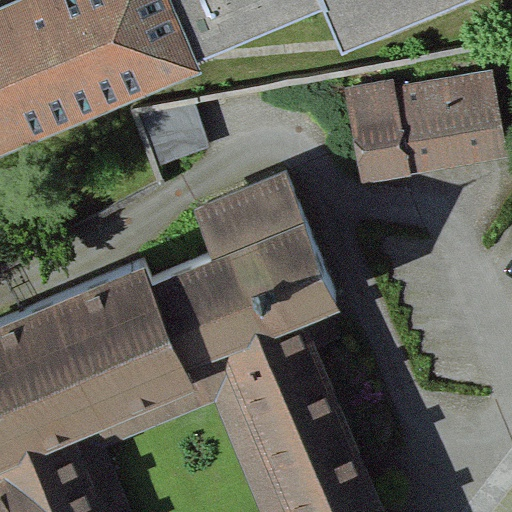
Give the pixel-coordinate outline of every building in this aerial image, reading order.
[(0,0),(0,135),(326,3),(338,32),(418,0),(0,0)] [(511,66),(376,83),(386,166),(511,150),(511,66)] [(192,90),(132,101),(154,160),(209,140),(192,90)] [(189,344),(340,280),(289,159),(213,191),(237,247),(161,279),(148,250),(0,312),(0,451),(199,367),(189,344)] [(427,511),(355,342),(365,338),(340,280),(189,344),(199,367),(0,451),(0,490),(9,511),(427,511)] [(0,511),(9,511),(0,490),(0,511)]
